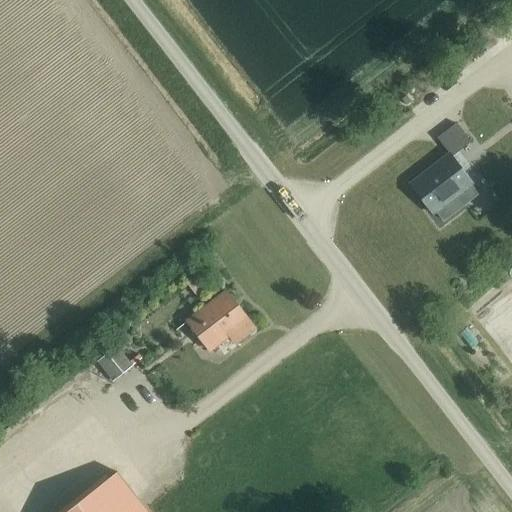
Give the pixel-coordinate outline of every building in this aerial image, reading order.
[(451,157),(470,143),(455,124),(437,138),(449,154),(410,184),(433,213),(471,183),(451,157)] [(462,161),(471,174),(485,164),(476,151),(462,161)] [(235,344),(254,329),(226,291),(187,321),(209,351),(229,336),(235,344)] [(113,381),(131,366),(116,347),(98,362),(113,381)] [(147,511),(116,472),(65,511),(147,511)]
